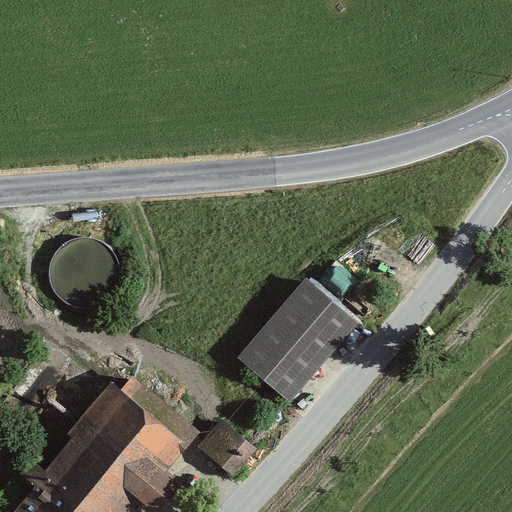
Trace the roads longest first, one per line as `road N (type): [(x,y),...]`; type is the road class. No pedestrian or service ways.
road 1 (tertiary): [(0,192),(336,163),(511,109)]
road 2 (tertiary): [(237,511),(416,309),(511,178)]
